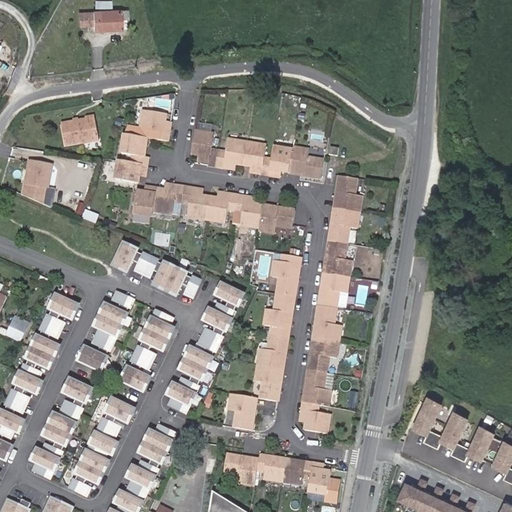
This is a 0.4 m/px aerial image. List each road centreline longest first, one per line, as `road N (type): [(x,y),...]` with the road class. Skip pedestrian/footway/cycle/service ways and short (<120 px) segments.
road 1 (residential): [(367,461),(312,450),(289,429),(322,221),(311,194),(204,177),(182,158),(199,80)]
road 2 (tertiary): [(423,145),(367,461)]
road 3 (residential): [(423,145),(333,83),(286,71),(199,80)]
road 4 (residential): [(199,80),(50,94),(0,135)]
road 5 (tertiary): [(431,0),(423,145)]
